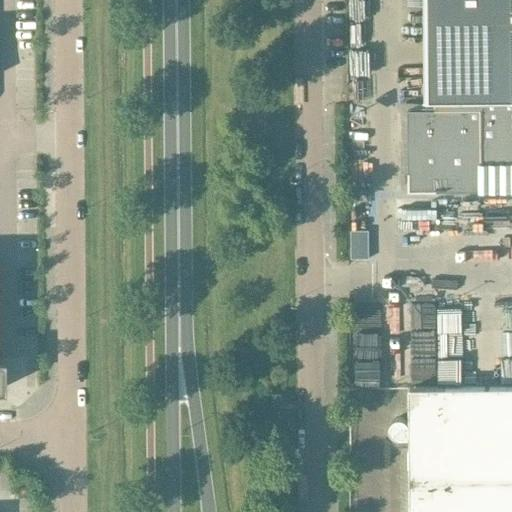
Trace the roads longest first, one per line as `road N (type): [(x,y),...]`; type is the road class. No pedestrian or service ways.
road 1 (unclassified): [(311,511),(311,0)]
road 2 (unclassified): [(178,339),(175,0)]
road 3 (residential): [(70,435),(67,147)]
road 4 (unclassified): [(205,511),(178,339)]
road 5 (unclassified): [(178,339),(174,511)]
road 6 (residential): [(67,147),(67,0)]
